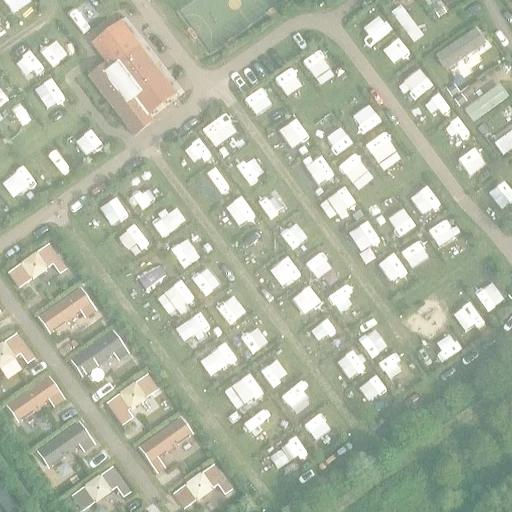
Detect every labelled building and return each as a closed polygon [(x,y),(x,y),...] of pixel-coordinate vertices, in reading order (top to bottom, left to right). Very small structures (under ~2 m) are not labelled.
[(423,37),(400,7),(390,14),(413,44),(423,37)] [(88,78),(133,137),(151,123),(146,117),(175,95),(119,22),(91,43),(107,63),(88,78)] [(446,72),(485,45),(475,29),(435,56),(446,72)] [(473,123),(508,97),(499,85),(464,110),(473,123)] [(502,156),(511,148),(511,131),(494,144),(502,156)]
